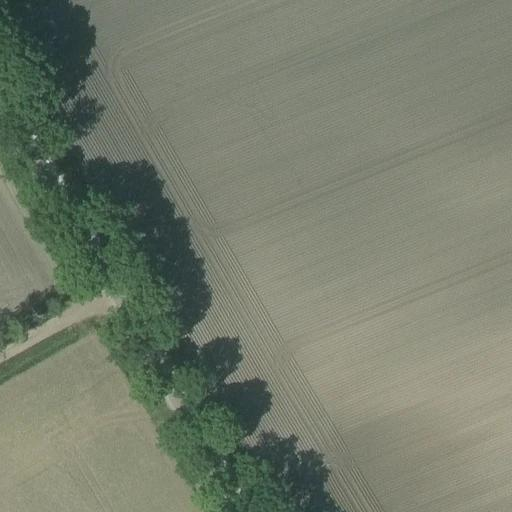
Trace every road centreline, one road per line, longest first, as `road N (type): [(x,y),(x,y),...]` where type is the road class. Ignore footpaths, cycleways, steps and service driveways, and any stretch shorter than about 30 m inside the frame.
road 1 (unclassified): [(242,511),(114,293)]
road 2 (residential): [(114,293),(0,98)]
road 3 (track): [(114,293),(0,358)]
